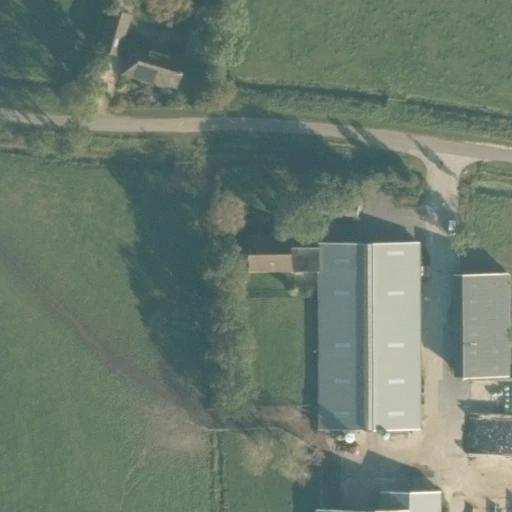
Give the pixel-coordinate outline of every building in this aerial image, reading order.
[(129,43),(122,40),(133,0),(112,0),(98,51),(117,56),(119,50),(126,52),(120,74),(138,79),(139,77),(174,87),(183,58),(130,42),(129,43)] [(199,60),(212,15),(196,10),(183,56),(199,60)] [(358,218),(359,204),(319,200),(317,214),(358,218)] [(291,249),(291,237),(250,237),(250,271),(290,271),(290,273),(319,272),(320,430),(420,430),(418,244),(319,245),(319,249),(291,249)] [(459,377),(507,376),(507,274),(459,275),(459,377)] [(316,511),(441,511),(441,491),(379,491),(379,508),(316,509),(316,511)]
